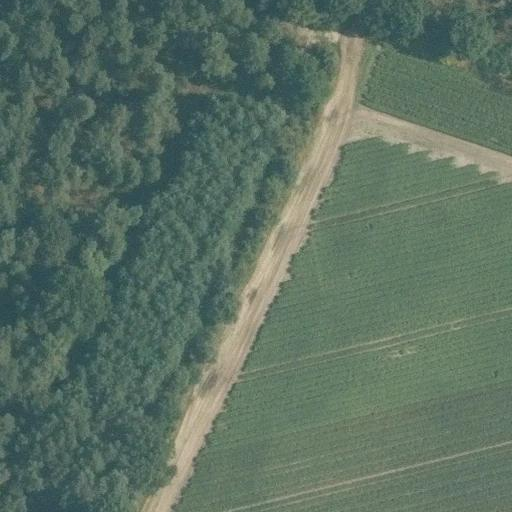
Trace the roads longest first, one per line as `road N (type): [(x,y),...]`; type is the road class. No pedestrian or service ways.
road 1 (track): [(147,511),(329,129),(375,0)]
road 2 (unclassified): [(356,46),(212,0)]
